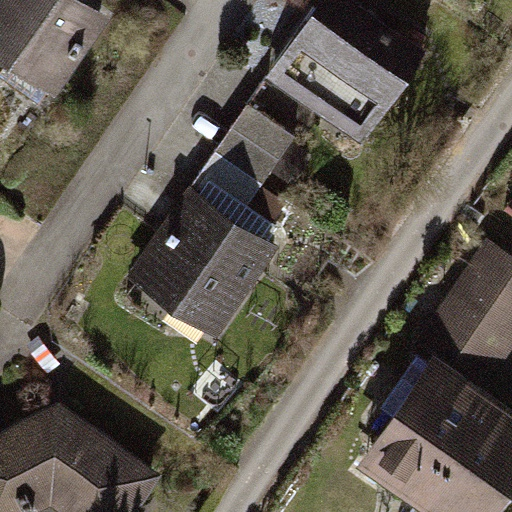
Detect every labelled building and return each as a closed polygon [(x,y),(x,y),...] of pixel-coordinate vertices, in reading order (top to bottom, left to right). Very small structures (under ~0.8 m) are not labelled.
[(86,0),(0,0),(0,57),(61,97),(114,18),(86,0)] [(425,53),(347,0),(324,0),(274,73),(367,137),(425,53)] [(247,96),(134,266),(224,326),(282,239),(246,215),(301,132),(247,96)] [(354,457),(433,511),(492,511),(511,484),(511,406),(492,392),(511,364),(511,263),(491,249),(426,344),(430,347),(354,457)] [(245,384),(221,360),(197,385),(221,409),(245,384)] [(81,511),(122,511),(160,459),(64,395),(0,424),(0,511),(13,511),(52,495),(81,511)]
